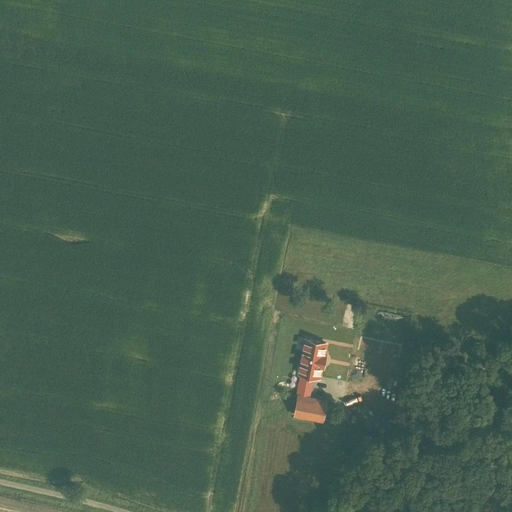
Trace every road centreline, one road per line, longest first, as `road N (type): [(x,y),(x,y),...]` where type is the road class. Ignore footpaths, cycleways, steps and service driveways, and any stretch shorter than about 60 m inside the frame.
road 1 (unknown): [(511,385),(260,344)]
road 2 (unclassified): [(384,511),(511,391)]
road 3 (unclassified): [(0,483),(119,511)]
